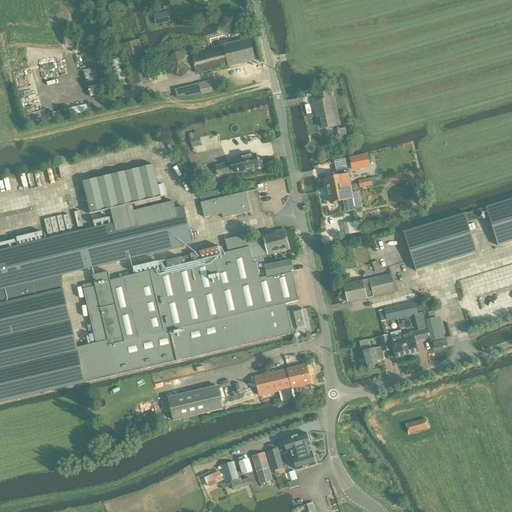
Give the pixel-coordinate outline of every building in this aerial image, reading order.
[(153,15),(156,26),(171,22),(168,11),(153,15)] [(228,44),(226,36),(213,39),(215,47),(217,47),(217,49),(206,51),(193,55),(196,74),(216,69),(229,65),(230,67),(255,61),(250,39),(246,40),(228,44)] [(132,85),(149,80),(138,40),(121,45),(132,85)] [(167,62),(169,75),(177,77),(188,68),(186,59),(175,55),(167,62)] [(109,61),(114,81),(129,77),(124,58),(109,61)] [(83,71),(86,80),(97,78),(95,68),(83,71)] [(201,95),(212,93),(210,81),(198,84),(201,95)] [(317,102),(314,102),(317,117),(321,116),(323,129),(336,126),(336,125),(340,124),(339,118),(335,119),(331,98),(329,91),(316,94),(317,102)] [(190,140),(192,148),(202,146),(200,137),(190,140)] [(240,162),(232,163),(233,170),(241,169),(242,172),(259,168),(259,166),(260,165),(259,161),(258,161),(256,155),(247,157),(246,154),(239,155),(240,159),(239,159),(240,162)] [(368,155),(350,158),(350,159),(353,171),(363,169),(363,165),(370,164),(368,155)] [(345,160),(333,162),(335,171),(336,171),(347,169),(345,160)] [(217,176),(230,174),(228,164),(215,166),(217,176)] [(114,224),(0,251),(0,403),(86,383),(85,382),(116,375),(292,333),(292,331),(307,328),(302,308),(287,311),(286,304),(299,301),(291,271),(293,270),(291,261),(265,267),(263,257),(289,251),(284,231),(278,233),(247,240),(246,236),(225,241),(228,253),(221,254),(220,247),(199,252),(201,259),(199,260),(197,253),(190,255),(190,256),(167,262),(168,267),(164,268),(162,263),(132,270),(134,275),(124,277),(139,339),(125,342),(108,272),(92,276),(94,287),(83,289),(96,343),(77,348),(63,290),(60,290),(57,276),(192,244),(184,208),(176,210),(173,202),(134,211),(132,205),(161,198),(154,165),(83,182),(91,215),(111,210),(114,224)] [(328,191),(350,187),(347,169),(336,171),(337,174),(336,175),(336,177),(326,179),(328,191)] [(355,211),(352,198),(350,187),(328,191),(331,204),(343,201),(345,213),(355,211)] [(245,193),(200,204),(204,219),(222,215),(223,219),(250,213),(245,193)] [(511,241),(511,200),(486,208),(498,246),(511,241)] [(416,271),(476,253),(465,215),(404,233),(416,271)] [(377,262),(372,263),(374,272),(380,270),(377,262)] [(344,286),(348,303),(394,292),(390,275),(344,286)] [(387,321),(417,314),(415,303),(385,310),(387,321)] [(427,329),(420,331),(422,340),(430,338),(427,329)] [(400,331),(390,334),(391,338),(391,339),(396,359),(407,356),(403,339),(402,336),(400,331)] [(420,331),(402,336),(403,339),(407,356),(418,353),(415,342),(422,340),(420,331)] [(383,352),(391,350),(387,335),(379,337),(383,352)] [(370,350),(367,340),(359,342),(362,352),(364,352),(367,366),(377,363),(378,361),(383,360),(380,348),(375,349),(370,350)] [(435,349),(447,346),(445,340),(433,343),(435,349)] [(296,392),(295,388),(310,385),(306,365),(255,377),(260,397),(283,391),(285,400),(293,398),(292,393),(296,392)] [(173,422),(223,410),(217,386),(168,398),(173,422)] [(406,425),(409,435),(428,429),(425,419),(406,425)] [(287,453),(291,452),(290,451),(309,446),(306,434),(283,440),(287,453)] [(290,451),(291,452),(296,471),(315,465),(309,446),(290,451)] [(278,450),(268,453),(273,470),(283,468),(278,450)] [(260,484),(272,481),(264,454),(252,457),(260,484)] [(242,475),(252,471),(248,459),(238,462),(242,475)] [(225,482),(238,479),(233,462),(221,466),(225,482)] [(208,487),(223,481),(219,472),(204,478),(208,487)] [(233,490),(251,485),(249,479),(232,484),(233,490)] [(316,511),(313,502),(306,505),(309,511),(308,511),(316,511)]
